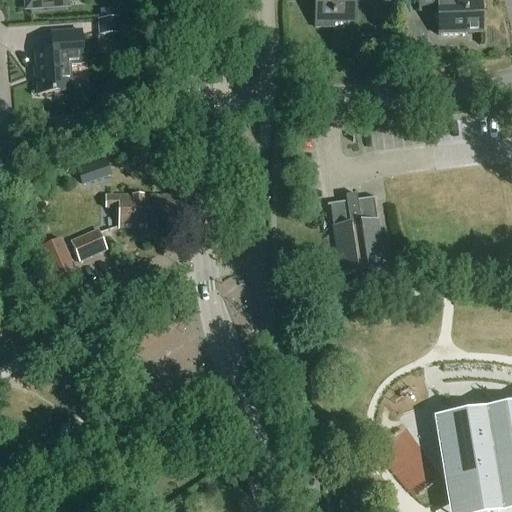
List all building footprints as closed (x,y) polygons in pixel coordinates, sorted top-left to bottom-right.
[(65,0),(25,0),(26,10),(66,7),(65,0)] [(354,7),(358,7),(357,0),(313,0),(314,29),(333,29),(333,24),(354,24),(354,7)] [(437,37),(481,36),(480,4),(452,5),(452,0),(417,0),(418,13),(436,13),(437,37)] [(120,12),(100,13),(101,21),(120,20),(120,12)] [(100,21),(99,21),(100,38),(121,36),(120,20),(101,21),(100,21)] [(52,53),(34,55),(37,98),(71,95),(69,68),(83,67),(80,33),(50,35),(52,53)] [(96,109),(78,122),(82,127),(84,129),(102,117),(99,113),(96,109)] [(55,118),(55,134),(80,133),(80,124),(72,124),(71,118),(55,118)] [(331,229),(339,279),(353,277),(355,287),(371,285),(369,274),(384,272),(372,202),(375,201),(375,200),(356,203),(355,197),(344,199),(345,205),(326,207),(326,209),(329,208),(332,229),(331,229)] [(172,198),(118,198),(104,198),(104,212),(118,212),(118,231),(173,230),(173,223),(179,223),(178,204),(173,205),(172,198)] [(106,254),(97,232),(69,244),(79,266),(106,254)] [(56,297),(63,294),(57,280),(74,273),(60,241),(36,252),(56,297)] [(511,382),(375,402),(391,511),(422,511),(511,499),(511,382)]
